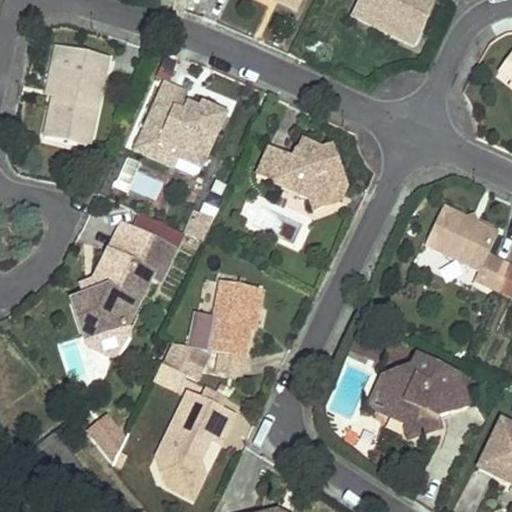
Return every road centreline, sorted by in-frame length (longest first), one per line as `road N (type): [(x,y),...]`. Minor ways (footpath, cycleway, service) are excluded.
road 1 (residential): [(66,0),(211,42),(411,132)]
road 2 (residential): [(0,181),(60,202),(65,225),(35,273),(0,286)]
road 3 (residential): [(411,132),(465,27),(511,5)]
